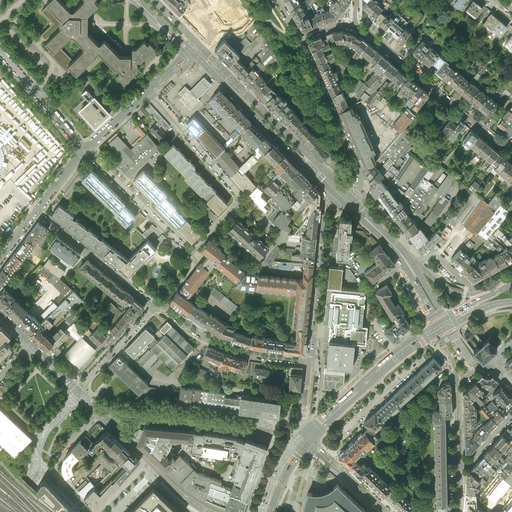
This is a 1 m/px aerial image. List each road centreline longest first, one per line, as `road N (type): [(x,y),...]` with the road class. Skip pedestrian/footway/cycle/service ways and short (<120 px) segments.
road 1 (residential): [(241,199),(191,251),(84,150)]
road 2 (primary): [(346,193),(197,44)]
road 3 (primary): [(191,51),(337,197)]
road 4 (residential): [(511,154),(354,27)]
road 5 (residential): [(300,38),(358,170),(358,183),(346,193)]
road 6 (primary): [(308,438),(438,328)]
road 7 (residential): [(153,308),(237,350),(311,360)]
road 8 (residential): [(337,197),(325,210),(311,360)]
road 9 (primary): [(337,197),(393,251),(438,328)]
road 10 (unclassified): [(105,419),(119,412),(262,429)]
road 11 (residential): [(153,308),(35,212)]
road 12 (residential): [(149,90),(241,199)]
road 13 (tertiary): [(105,419),(182,494),(212,511)]
road 14 (residential): [(84,150),(0,51)]
